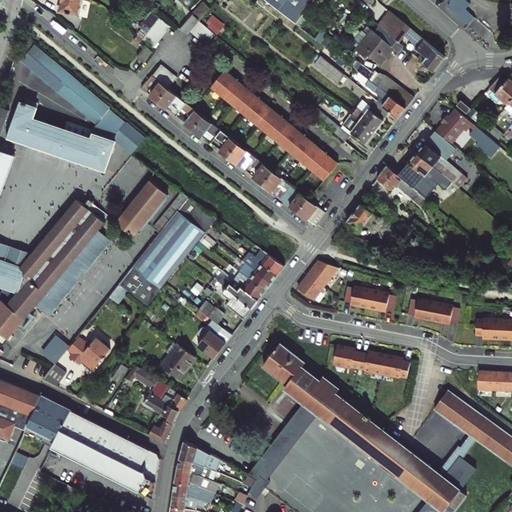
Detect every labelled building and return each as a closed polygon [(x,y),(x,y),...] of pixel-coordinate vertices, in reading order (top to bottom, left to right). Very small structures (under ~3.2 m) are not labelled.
[(81,0),(61,0),(59,12),(78,16),(81,0)] [(264,0),(296,24),(314,0),(264,0)] [(464,11),(452,0),(450,0),(449,8),(469,25),(475,18),(475,17),(466,9),(464,11)] [(452,0),(464,11),(466,9),(456,0),(452,0)] [(181,29),(187,35),(190,31),(200,21),(210,9),(207,4),(199,13),(197,11),(194,15),(193,14),(181,29)] [(405,35),(411,28),(390,11),(378,25),(381,27),(384,30),(391,35),(399,42),(405,35)] [(173,24),(162,16),(157,21),(148,33),(143,38),(154,47),(163,36),(173,24)] [(216,34),(200,21),(190,31),(207,45),(216,34)] [(398,52),(403,46),(399,42),(391,35),(384,30),(381,27),(376,33),(372,30),(356,49),(367,58),(370,55),(381,64),(394,48),(398,52)] [(405,35),(411,41),(418,33),(411,28),(405,35)] [(139,35),(143,39),(143,38),(148,33),(143,29),(139,35)] [(418,33),(411,41),(418,47),(417,49),(422,54),(418,59),(435,72),(446,57),(418,33)] [(143,39),(139,35),(134,41),(138,44),(143,39)] [(107,129),(118,116),(34,45),(23,59),(99,122),(93,129),(67,120),(65,128),(34,118),(37,107),(20,102),(8,136),(106,169),(117,138),(107,129)] [(144,61),(153,51),(146,45),(137,56),(144,61)] [(321,56),(315,64),(339,83),(345,75),(321,56)] [(367,78),(407,108),(415,97),(387,76),(379,72),(377,75),(361,63),(356,69),(367,78)] [(178,77),(161,65),(153,75),(169,88),(178,77)] [(337,163),(225,71),(211,88),(223,98),(224,97),(244,114),(244,115),(257,126),(258,124),(279,141),(278,142),(290,152),(291,152),(312,169),(311,170),(323,180),(337,163)] [(159,102),(170,88),(169,88),(153,75),(142,88),(147,92),(152,85),(156,88),(151,95),(159,102)] [(501,75),(489,88),(508,104),(511,100),(511,81),(509,79),(507,81),(501,75)] [(381,96),(377,101),(390,111),(399,118),(407,108),(367,78),(364,82),(366,84),(364,86),(373,93),(375,91),(381,96)] [(170,88),(159,102),(167,108),(178,95),(170,88)] [(296,90),(291,96),(296,100),(301,94),(296,90)] [(317,107),(301,94),(296,100),(312,113),(317,107)] [(390,111),(377,101),(376,99),(370,106),(362,100),(352,113),(355,116),(375,132),(390,111)] [(473,108),(463,100),(457,106),(467,114),(473,108)] [(187,102),(176,115),(194,129),(204,116),(187,102)] [(10,110),(1,107),(0,109),(0,133),(1,134),(10,110)] [(312,113),(345,140),(350,134),(317,107),(312,113)] [(472,121),(457,108),(450,117),(448,115),(443,121),(444,123),(440,129),(452,140),(463,127),(465,129),(472,121)] [(145,139),(118,116),(107,129),(117,138),(134,152),(145,139)] [(204,116),(194,129),(202,135),(207,128),(217,136),(222,129),(204,116)] [(366,143),(375,132),(355,116),(346,127),(352,131),(351,132),(366,143)] [(499,140),(504,134),(495,127),(490,132),(499,140)] [(217,136),(216,136),(225,144),(220,149),(229,156),(239,143),(222,129),(217,136)] [(440,129),(438,131),(450,142),(452,140),(440,129)] [(435,132),(418,152),(452,182),(457,186),(466,176),(437,152),(446,142),(435,132)] [(498,143),(487,134),(482,140),(493,149),(498,143)] [(465,142),(460,137),(453,145),(456,147),(459,149),(465,142)] [(239,143),(229,156),(246,170),(256,157),(239,143)] [(452,160),(460,150),(459,149),(456,147),(453,145),(451,143),(443,152),(452,160)] [(0,198),(15,154),(0,148),(0,198)] [(452,182),(418,152),(409,162),(425,175),(422,178),(432,186),(436,182),(445,190),(452,182)] [(256,157),(246,170),(263,183),(273,170),(256,157)] [(388,164),(378,178),(393,190),(397,185),(424,209),(430,202),(419,193),(420,192),(388,164)] [(407,165),(401,171),(413,181),(418,175),(407,165)] [(273,170),(263,183),(280,197),(291,184),(273,170)] [(135,236),(168,195),(151,181),(117,222),(135,236)] [(291,184),(280,197),(298,211),(308,197),(291,184)] [(183,205),(189,197),(183,193),(143,243),(149,248),(183,205)] [(218,218),(216,217),(189,197),(183,205),(212,226),(213,225),(218,218)] [(308,197),(298,211),(316,225),(326,212),(308,197)] [(93,198),(86,206),(89,208),(90,209),(96,200),(93,198)] [(33,253),(21,266),(24,267),(25,265),(35,271),(58,244),(50,237),(80,200),(78,199),(33,253)] [(50,237),(58,244),(89,208),(86,206),(80,200),(50,237)] [(390,225),(362,203),(349,221),(359,229),(365,223),(372,228),(376,224),(382,229),(384,226),(387,229),(390,225)] [(183,205),(134,267),(162,290),(167,282),(200,240),(206,234),(207,231),(211,227),(212,226),(183,205)] [(106,222),(90,209),(89,208),(58,244),(35,271),(8,304),(0,314),(0,356),(4,352),(0,348),(0,331),(9,339),(25,319),(26,318),(106,222)] [(421,235),(426,228),(415,219),(410,225),(421,235)] [(221,235),(211,227),(207,231),(217,239),(221,235)] [(200,240),(211,249),(216,242),(206,234),(200,240)] [(364,248),(367,240),(355,235),(352,243),(364,248)] [(367,240),(364,248),(374,252),(377,244),(377,243),(367,239),(367,240)] [(0,259),(21,266),(33,253),(0,240),(0,259)] [(262,250),(256,258),(278,275),(285,266),(262,250)] [(256,263),(252,268),(272,283),(278,275),(256,258),(249,252),(247,255),(256,263)] [(0,314),(8,304),(35,271),(25,265),(24,267),(21,266),(0,259),(0,285),(13,290),(4,301),(1,298),(0,299),(0,314)] [(316,259),(295,286),(311,298),(335,266),(325,262),(316,259)] [(243,260),(236,268),(241,272),(247,263),(243,260)] [(244,274),(266,291),(272,283),(252,268),(247,263),(241,272),(244,274)] [(162,290),(134,267),(119,284),(148,307),(162,290)] [(218,274),(215,278),(252,309),(260,300),(234,280),(234,279),(231,283),(226,280),(225,279),(218,274)] [(237,277),(234,280),(260,300),(266,291),(244,274),(240,279),(237,277)] [(252,309),(215,278),(212,281),(218,286),(217,288),(231,299),(227,304),(245,319),(252,309)] [(387,310),(394,311),(396,296),(390,295),(390,293),(355,286),(354,288),(348,287),(345,302),(351,303),(359,304),(359,306),(379,310),(379,308),(387,310)] [(451,322),(457,323),(460,309),(453,307),(454,306),(418,299),(418,300),(411,299),(408,314),(415,315),(423,317),(423,318),(443,322),(443,321),(451,322)] [(207,301),(200,309),(207,315),(213,320),(218,324),(226,314),(216,307),(215,307),(207,301)] [(207,315),(200,309),(196,314),(203,320),(207,315)] [(511,336),(511,319),(484,318),(484,320),(477,319),(476,335),(483,335),(491,335),(491,338),(511,339),(511,336)] [(215,358),(233,335),(218,324),(213,320),(206,329),(210,331),(198,346),(215,358)] [(56,335),(43,352),(55,361),(68,344),(56,335)] [(111,349),(97,338),(89,346),(79,337),(68,350),(93,370),(111,349)] [(179,344),(162,365),(180,379),(197,357),(179,344)] [(442,510),(440,511),(450,511),(452,511),(453,511),(467,494),(461,489),(477,469),(463,459),(477,439),(511,463),(511,435),(448,390),(435,408),(471,434),(461,448),(459,447),(439,472),(369,418),(370,417),(367,414),(366,415),(337,393),(340,389),(324,377),(321,381),(303,367),(306,363),(281,344),(264,365),(289,384),(293,387),(290,391),(305,403),(318,413),(429,500),(442,510)] [(401,376),(408,377),(410,362),(404,361),(396,360),(397,357),(376,353),(376,356),(368,354),(355,352),(348,350),(348,347),(338,345),(334,364),(352,368),(352,366),(365,369),(365,370),(400,377),(401,376)] [(129,369),(122,364),(113,378),(120,382),(129,369)] [(136,364),(127,377),(133,381),(135,377),(154,389),(145,404),(169,417),(175,421),(181,411),(163,399),(171,388),(136,364)] [(55,365),(49,372),(44,379),(57,385),(66,373),(55,365)] [(511,371),(479,370),(478,390),(511,391),(511,371)] [(0,376),(0,434),(10,439),(16,425),(27,430),(43,396),(0,376)] [(189,399),(171,388),(163,399),(181,411),(189,399)] [(25,433),(35,438),(53,447),(71,410),(43,396),(27,430),(25,433)] [(267,478),(318,413),(305,403),(255,468),(267,478)] [(71,410),(53,447),(139,491),(154,497),(160,459),(158,454),(71,410)] [(174,424),(167,420),(164,417),(160,415),(158,419),(164,422),(162,426),(160,428),(155,425),(149,435),(164,443),(174,424)] [(185,440),(180,458),(194,461),(202,465),(216,471),(220,461),(210,456),(211,454),(185,440)] [(201,475),(213,480),(217,471),(216,471),(202,465),(194,461),(180,458),(178,469),(201,475)] [(255,468),(249,475),(257,479),(253,486),(250,492),(257,496),(270,480),(267,478),(255,468)] [(222,484),(213,480),(201,475),(178,469),(178,470),(175,482),(200,487),(211,491),(218,494),(222,484)] [(249,475),(244,483),(253,486),(257,479),(249,475)] [(0,500),(10,479),(4,477),(0,486),(0,500)] [(200,487),(175,482),(174,493),(199,498),(206,500),(207,501),(211,491),(200,487)] [(64,493),(76,498),(80,490),(68,485),(64,493)] [(248,495),(240,492),(236,500),(244,503),(248,495)] [(172,505),(197,510),(198,507),(205,508),(206,500),(199,498),(174,493),(172,505)] [(236,500),(232,499),(230,502),(235,505),(231,511),(233,511),(239,511),(244,503),(236,500)] [(429,500),(419,511),(440,511),(442,510),(429,500)] [(504,511),(510,504),(506,501),(498,511),(504,511)]
